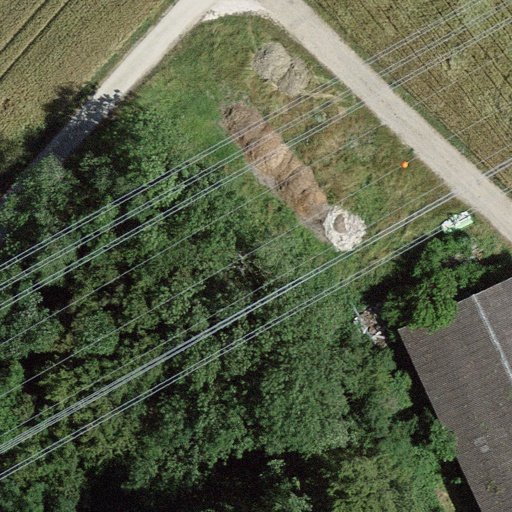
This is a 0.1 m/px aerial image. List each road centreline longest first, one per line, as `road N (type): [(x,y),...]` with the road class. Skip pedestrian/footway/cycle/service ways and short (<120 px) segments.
road 1 (track): [(272,0),(511,231)]
road 2 (track): [(0,219),(200,0)]
